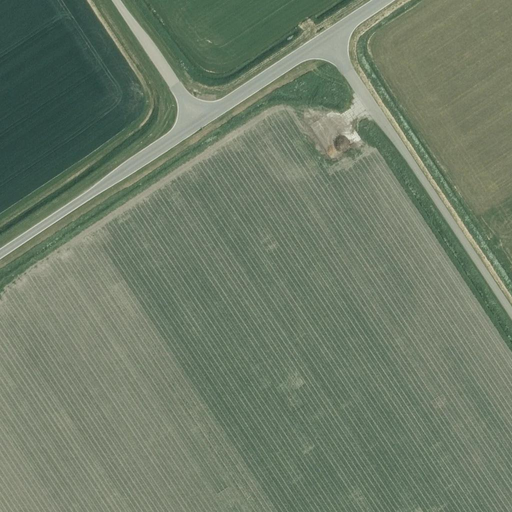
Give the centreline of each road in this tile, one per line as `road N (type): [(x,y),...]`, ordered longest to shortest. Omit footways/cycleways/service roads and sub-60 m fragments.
road 1 (unclassified): [(511,321),(325,37)]
road 2 (unclassified): [(0,250),(194,121)]
road 3 (unclassified): [(194,121),(325,37)]
road 4 (unclassified): [(194,121),(114,0)]
